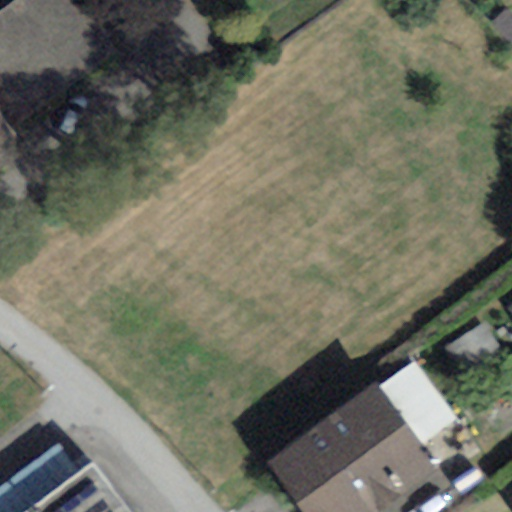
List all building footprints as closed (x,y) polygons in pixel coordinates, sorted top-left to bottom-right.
[(76,0),(12,0),(0,9),(0,118),(13,137),(120,62),(76,0)] [(511,53),(511,15),(508,11),(490,26),(511,53)] [(0,118),(0,165),(23,149),(13,137),(0,118)] [(415,359),(374,389),(419,450),(460,420),(415,359)] [(268,466),(301,511),(385,511),(437,475),(419,450),(374,389),(268,466)] [(0,511),(23,511),(79,471),(58,443),(0,485),(0,511)] [(23,511),(127,511),(90,463),(79,471),(23,511)]
